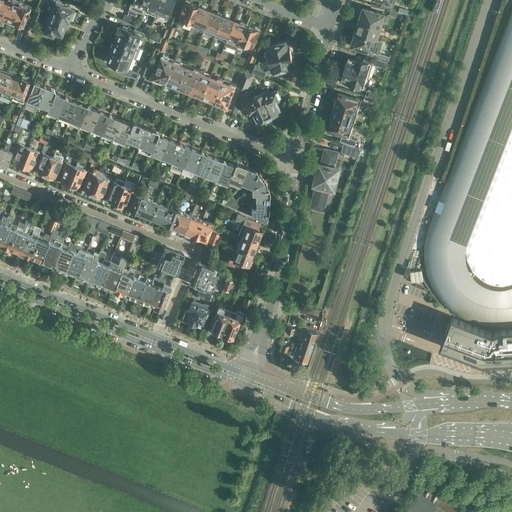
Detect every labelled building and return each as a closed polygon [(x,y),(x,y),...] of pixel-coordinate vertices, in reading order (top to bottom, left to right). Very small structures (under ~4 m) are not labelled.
[(18,1),(15,0),(5,0),(0,14),(0,17),(10,22),(18,1)] [(55,3),(50,16),(68,23),(71,15),(70,14),(72,10),(64,7),(66,1),(62,0),(52,0),(52,2),(55,3)] [(133,0),(128,13),(136,16),(138,9),(143,11),(147,0),(133,0)] [(147,0),(143,11),(155,16),(161,0),(147,0)] [(161,0),(155,16),(166,20),(173,0),(161,0)] [(18,1),(10,22),(21,26),(30,6),(18,1)] [(178,22),(190,27),(198,7),(186,2),(178,22)] [(198,7),(190,27),(203,32),(211,12),(198,7)] [(409,10),(399,7),(398,12),(407,15),(409,10)] [(358,20),(379,27),(381,20),(385,21),(386,15),(363,8),(359,20),(358,20)] [(36,9),(32,19),(38,21),(42,11),(39,10),(36,9)] [(511,10),(510,15),(429,225),(426,235),(424,246),(424,257),(425,267),(428,278),(432,288),(438,297),(445,305),(452,312),(461,318),(471,323),(484,327),(494,328),(505,328),(511,327),(511,10)] [(203,32),(214,37),(222,16),(211,12),(203,32)] [(125,15),(123,19),(133,23),(134,19),(125,15)] [(68,23),(50,16),(43,32),(51,36),(53,33),(60,36),(65,22),(68,23)] [(214,37),(226,41),(234,21),(222,16),(214,37)] [(355,33),(375,39),(379,27),(358,20),(355,33)] [(226,41),(225,45),(236,49),(237,46),(245,25),(234,21),(226,41)] [(165,38),(169,40),(170,40),(175,27),(170,25),(165,38)] [(245,25),(237,46),(249,51),(245,60),(251,63),(257,49),(251,47),(257,30),(245,25)] [(117,39),(135,46),(139,38),(143,40),(146,33),(137,29),(135,33),(119,26),(117,32),(119,33),(117,39)] [(150,38),(162,43),(165,37),(153,32),(150,38)] [(375,39),(355,33),(351,45),(375,52),(376,47),(373,46),(375,39)] [(169,40),(165,38),(164,38),(160,48),(165,50),(169,40)] [(117,39),(112,50),(132,58),(136,60),(141,49),(135,46),(117,39)] [(265,46),(268,59),(290,54),(288,44),(287,44),(287,41),(265,46)] [(192,48),(200,52),(203,46),(194,42),(192,48)] [(132,58),(112,50),(107,61),(117,65),(115,70),(129,76),(131,71),(127,69),(132,58)] [(215,58),(222,61),(225,55),(218,52),(215,58)] [(290,54),(268,59),(271,73),(279,71),(280,74),(283,73),(283,72),(287,72),(288,72),(287,69),(293,68),(292,65),(290,54)] [(165,83),(173,62),(167,60),(167,57),(162,55),(153,77),(157,78),(157,79),(158,80),(161,84),(165,82),(165,83)] [(344,69),(364,75),(366,68),(368,69),(370,64),(348,57),(344,69)] [(375,63),(387,66),(388,61),(377,57),(375,63)] [(173,62),(165,83),(170,84),(172,89),(174,88),(176,89),(185,67),(179,65),(180,62),(175,60),(174,62),(173,62)] [(248,72),(253,74),(257,65),(252,63),(248,72)] [(144,64),(140,73),(146,76),(150,66),(144,64)] [(185,67),(176,89),(179,90),(180,92),(185,91),(189,92),(198,69),(193,67),(192,70),(185,67)] [(198,98),(200,99),(209,76),(202,74),(203,71),(198,69),(189,92),(193,94),(196,98),(198,98)] [(256,69),(254,74),(262,78),(265,73),(256,69)] [(364,75),(344,69),(340,82),(362,88),(364,83),(362,82),(364,75)] [(240,75),(246,78),(252,80),(254,75),(242,70),(240,75)] [(7,75),(0,92),(0,95),(6,98),(6,96),(10,98),(18,79),(13,77),(12,75),(10,74),(8,75),(7,75)] [(246,78),(240,75),(235,87),(241,89),(246,78)] [(209,100),(213,102),(222,79),(217,77),(216,79),(209,76),(200,99),(203,100),(204,102),(209,100)] [(18,79),(10,98),(18,100),(19,97),(23,98),(29,82),(25,80),(24,78),(21,77),(20,78),(19,78),(18,79)] [(222,79),(213,102),(214,102),(216,106),(220,105),(221,105),(221,104),(226,106),(234,84),(229,82),(229,81),(223,78),(222,79)] [(252,80),(246,78),(241,89),(247,91),(252,80)] [(25,100),(36,105),(43,86),(32,82),(25,100)] [(43,86),(36,105),(47,109),(53,92),(54,91),(53,90),(43,86)] [(258,94),(270,119),(276,116),(276,115),(279,113),(280,111),(276,101),(278,100),(274,91),(268,94),(267,93),(266,93),(264,91),(258,94)] [(46,112),(56,116),(64,98),(53,94),(53,92),(47,109),(46,112)] [(334,106),(354,112),(355,105),(358,106),(360,100),(338,93),(334,106)] [(246,105),(244,106),(247,114),(249,113),(250,114),(252,113),(256,122),(258,123),(264,120),(266,121),(270,119),(258,94),(252,97),(253,99),(251,100),(252,101),(245,104),(246,105)] [(56,116),(67,121),(75,102),(64,98),(56,116)] [(67,121),(66,123),(77,128),(78,125),(86,107),(75,102),(67,121)] [(330,119),(350,124),(352,125),(354,119),(352,118),(354,112),(334,106),(330,119)] [(86,107),(78,125),(90,130),(97,111),(86,107)] [(90,130),(101,134),(108,115),(97,111),(90,130)] [(108,115),(101,134),(112,139),(119,120),(108,115)] [(30,121),(18,116),(15,124),(27,128),(30,121)] [(350,124),(330,119),(327,131),(349,137),(348,138),(353,139),(352,144),(361,147),(363,142),(358,140),(358,138),(355,134),(350,132),(348,131),(350,124)] [(112,139),(123,143),(124,140),(130,124),(119,120),(112,139)] [(131,123),(124,140),(135,145),(139,146),(146,128),(140,126),(139,125),(138,125),(132,122),(132,123),(131,123)] [(146,128),(139,146),(150,151),(156,135),(157,133),(156,132),(155,131),(151,129),(150,130),(146,128)] [(149,153),(160,158),(167,139),(156,135),(150,151),(149,153)] [(160,158),(171,162),(178,144),(167,139),(160,158)] [(0,153),(0,164),(5,167),(11,152),(6,150),(9,144),(7,143),(7,142),(5,141),(4,143),(0,153)] [(14,163),(21,166),(28,147),(18,143),(16,149),(17,150),(13,159),(15,160),(14,163)] [(343,152),(357,156),(359,147),(345,143),(343,152)] [(85,144),(83,148),(94,153),(94,152),(96,148),(85,144)] [(171,162),(169,167),(180,171),(182,166),(189,148),(178,144),(176,150),(171,162)] [(28,147),(21,166),(28,169),(29,166),(31,167),(35,157),(36,158),(38,151),(28,147)] [(335,190),(341,165),(339,165),(340,160),(337,159),(339,150),(324,147),(321,161),(318,160),(312,185),(316,185),(311,206),(324,210),(329,189),(335,190)] [(189,148),(182,166),(193,171),(200,152),(189,148)] [(193,171),(191,175),(196,177),(198,173),(204,175),(211,157),(200,152),(193,171)] [(37,172),(44,175),(51,157),(41,153),(39,159),(40,159),(36,169),(39,170),(37,172)] [(51,157),(44,175),(51,178),(52,175),(55,176),(58,167),(59,167),(62,161),(63,157),(54,153),(52,157),(51,157)] [(118,157),(116,161),(128,165),(130,160),(126,159),(123,159),(118,157)] [(204,175),(215,180),(222,161),(211,157),(204,175)] [(226,184),(227,182),(233,165),(233,166),(222,161),(215,180),(226,184)] [(61,182),(67,184),(75,166),(65,162),(62,168),(64,169),(60,178),(62,179),(61,182)] [(131,167),(142,171),(144,166),(133,162),(131,167)] [(233,165),(227,182),(238,186),(241,180),(245,167),(236,164),(235,164),(234,164),(233,165)] [(75,166),(67,184),(75,188),(76,185),(78,185),(82,176),(83,177),(85,170),(75,166)] [(144,166),(142,171),(151,174),(153,170),(144,166)] [(251,188),(251,189),(265,179),(265,178),(264,177),(262,175),(260,174),(255,171),(245,167),(241,180),(238,186),(244,188),(245,186),(251,188)] [(85,192),(91,194),(100,172),(93,169),(92,173),(89,172),(86,178),(87,178),(83,188),(86,189),(85,192)] [(100,172),(91,194),(98,197),(100,194),(101,195),(105,186),(106,186),(108,180),(105,179),(108,173),(101,171),(101,172),(100,172)] [(110,188),(107,197),(109,198),(108,201),(115,204),(124,181),(116,178),(114,182),(112,181),(109,187),(110,188)] [(255,195),(255,201),(267,202),(268,192),(268,190),(268,189),(268,187),(267,184),(267,182),(265,179),(251,189),(251,195),(255,195)] [(124,180),(115,204),(122,206),(123,204),(125,204),(129,195),(132,196),(134,190),(132,190),(134,184),(124,180)] [(19,188),(17,192),(16,195),(27,199),(30,192),(19,188)] [(135,194),(129,210),(139,214),(145,198),(146,199),(148,193),(139,189),(136,195),(135,194)] [(182,199),(181,202),(184,203),(185,199),(188,200),(190,194),(185,192),(182,199)] [(235,199),(231,196),(227,200),(224,204),(227,206),(235,199)] [(190,215),(193,216),(195,211),(196,211),(201,198),(198,197),(190,215)] [(145,198),(139,214),(150,218),(156,203),(145,198)] [(267,202),(255,201),(255,202),(256,201),(255,209),(251,209),(250,216),(263,222),(265,222),(266,221),(266,220),(267,202)] [(150,218),(160,222),(166,207),(156,203),(150,218)] [(176,211),(166,207),(160,222),(170,227),(176,211)] [(177,210),(176,211),(170,227),(177,230),(178,232),(180,233),(181,232),(182,232),(190,215),(177,210)] [(238,214),(235,221),(242,224),(238,235),(240,236),(255,242),(258,236),(260,237),(262,232),(260,231),(258,230),(260,223),(238,214)] [(7,218),(0,234),(0,243),(0,244),(1,246),(7,249),(16,225),(11,223),(13,217),(8,215),(7,218)] [(89,215),(86,223),(91,225),(93,221),(94,218),(89,215)] [(190,215),(182,232),(184,233),(185,235),(188,236),(189,235),(190,235),(189,236),(193,237),(201,220),(193,216),(190,215)] [(52,231),(53,229),(57,221),(52,219),(48,230),(52,231)] [(107,234),(108,231),(110,225),(111,224),(99,220),(95,230),(107,234)] [(201,220),(193,237),(198,239),(199,240),(202,242),(203,241),(205,242),(212,224),(201,220)] [(16,225),(7,249),(13,251),(16,250),(18,251),(28,227),(24,225),(24,224),(18,222),(17,225),(17,224),(16,225)] [(23,255),(28,257),(40,227),(31,223),(29,227),(28,227),(18,251),(22,253),(23,255)] [(108,231),(120,236),(122,230),(110,225),(108,231)] [(37,259),(39,260),(50,235),(45,233),(44,235),(38,233),(41,227),(40,227),(28,257),(34,260),(37,259)] [(50,235),(39,260),(44,262),(45,264),(51,267),(62,241),(55,239),(58,231),(53,229),(52,231),(51,232),(50,235)] [(122,230),(120,236),(131,241),(133,237),(134,234),(123,229),(122,230)] [(208,243),(214,245),(218,235),(212,232),(208,243)] [(131,241),(127,250),(128,250),(129,247),(130,248),(128,252),(132,253),(138,239),(136,238),(138,235),(134,234),(133,237),(131,241)] [(240,236),(236,248),(251,254),(252,252),(254,253),(256,248),(254,247),(255,242),(240,236)] [(68,244),(62,241),(51,267),(58,269),(61,269),(64,270),(74,244),(69,242),(68,244)] [(69,274),(75,276),(86,251),(79,248),(80,246),(74,244),(64,270),(68,271),(69,274)] [(161,254),(180,262),(183,253),(164,246),(161,253),(161,254)] [(228,258),(226,264),(241,269),(243,264),(247,265),(247,264),(250,265),(252,260),(249,259),(251,254),(236,248),(232,259),(228,258)] [(99,254),(88,280),(92,281),(93,284),(99,286),(110,261),(103,259),(105,252),(100,250),(99,254)] [(85,278),(88,280),(99,254),(93,251),(92,254),(86,251),(75,276),(83,279),(85,278)] [(152,257),(150,262),(157,265),(176,272),(180,262),(161,254),(161,253),(157,251),(154,258),(152,257)] [(110,260),(99,286),(107,289),(109,288),(112,289),(121,267),(125,257),(120,255),(117,262),(110,260)] [(194,272),(214,281),(216,275),(215,275),(217,269),(198,262),(197,263),(196,263),(195,266),(195,267),(194,272)] [(121,293),(124,294),(134,269),(129,267),(128,270),(121,267),(112,289),(113,292),(118,294),(121,293)] [(134,269),(124,294),(128,296),(129,298),(135,301),(145,277),(138,274),(139,271),(134,269)] [(411,271),(411,281),(423,280),(422,270),(411,271)] [(190,282),(189,283),(200,287),(199,289),(211,293),(212,290),(208,289),(210,284),(212,285),(214,281),(194,272),(192,277),(191,277),(190,280),(190,282)] [(144,302),(148,304),(158,279),(153,277),(152,280),(145,277),(135,301),(141,304),(144,302)] [(158,279),(148,304),(152,306),(153,308),(158,310),(161,308),(169,287),(163,284),(164,281),(158,279)] [(223,289),(228,291),(231,282),(227,280),(223,289)] [(211,293),(199,289),(197,294),(208,299),(211,293)] [(242,306),(247,308),(251,300),(245,298),(242,306)] [(188,311),(187,310),(184,311),(182,316),(183,319),(186,320),(186,321),(195,325),(195,324),(202,327),(209,310),(208,310),(210,306),(202,303),(201,307),(191,303),(188,311)] [(215,332),(219,334),(229,310),(217,306),(208,330),(213,332),(213,330),(215,331),(215,332)] [(229,310),(219,334),(220,334),(220,333),(221,333),(222,335),(225,336),(226,335),(232,337),(238,322),(240,323),(244,313),(236,310),(235,313),(229,310)] [(498,357),(501,356),(501,359),(511,358),(511,327),(500,329),(497,330),(493,332),(484,328),(459,319),(451,316),(449,321),(441,344),(482,360),(484,359),(485,360),(498,357)] [(297,358),(307,362),(317,333),(306,330),(302,329),(298,339),(302,341),(300,348),(296,346),(293,356),(297,357),(297,358)] [(464,511),(426,485),(406,511),(464,511)]
